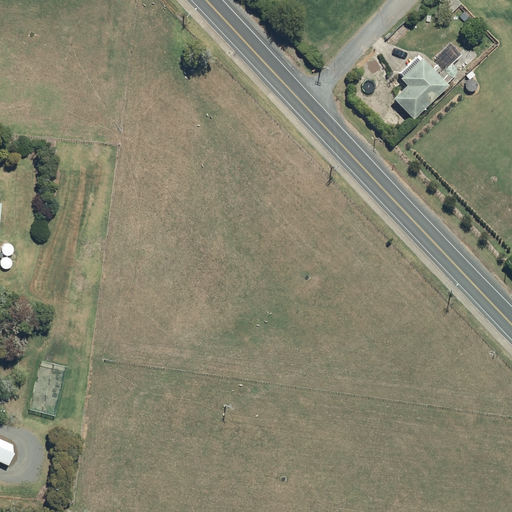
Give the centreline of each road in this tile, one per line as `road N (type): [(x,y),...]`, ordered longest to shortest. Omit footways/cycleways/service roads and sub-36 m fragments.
road 1 (secondary): [(297,89),(511,322)]
road 2 (secondary): [(212,0),(297,89)]
road 3 (unclassified): [(381,0),(297,89)]
